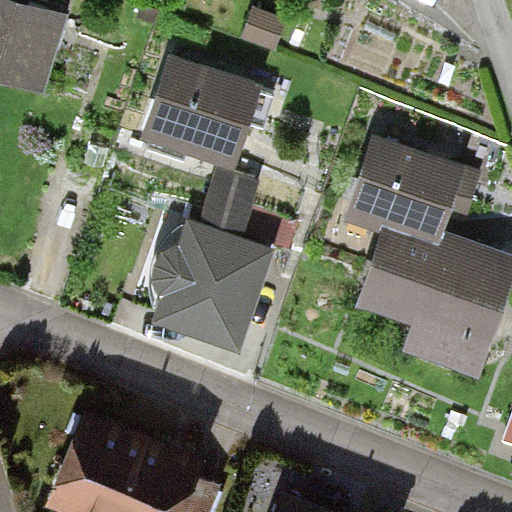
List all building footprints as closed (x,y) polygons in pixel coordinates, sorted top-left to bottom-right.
[(65,7),(44,0),(0,0),(0,69),(38,83),(65,7)] [(260,69),(167,40),(142,123),(235,152),(260,69)] [(467,170),(374,141),(351,214),(389,226),(359,324),(491,364),(511,295),(511,249),(449,230),(467,170)] [(260,172),(219,158),(204,205),(246,218),(260,172)] [(154,303),(242,334),(277,234),(186,202),(176,230),(161,240),(153,262),(159,287),(154,303)] [(511,398),(508,397),(491,441),(509,448),(500,473),(511,477),(511,398)] [(192,511),(214,462),(87,409),(51,495),(92,511),(192,511)] [(332,511),(288,492),(278,511),(332,511)]
